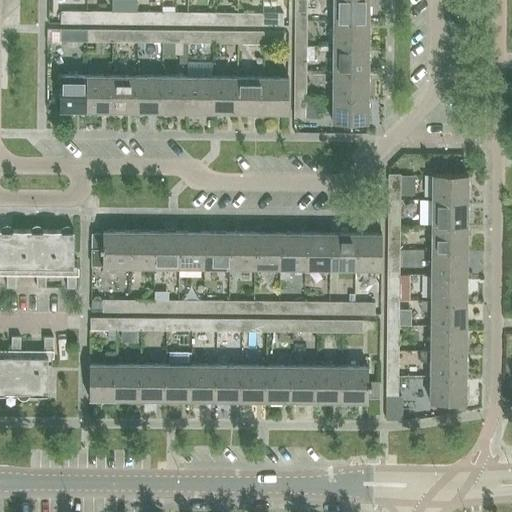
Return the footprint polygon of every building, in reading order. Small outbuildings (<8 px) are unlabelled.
[(306,16),(306,0),(294,0),(294,15),(306,16)] [(368,21),(368,0),(332,0),(332,21),(368,21)] [(81,24),(81,12),(60,12),(60,24),(81,24)] [(111,25),(111,13),(91,12),(91,25),(111,25)] [(131,25),(131,13),(111,13),(111,25),(131,25)] [(161,25),(162,13),(141,13),(141,25),(161,25)] [(182,25),(182,13),(162,13),(161,25),(182,25)] [(212,25),(212,13),(192,13),(192,25),(212,25)] [(232,26),(232,14),(212,13),(212,25),(232,26)] [(262,26),(262,14),(242,14),(242,26),(262,26)] [(262,26),(282,26),(282,14),(262,14),(262,26)] [(368,47),(368,21),(332,21),(332,46),(368,47)] [(306,46),(306,26),(294,26),(294,46),(306,46)] [(81,43),(81,30),(60,30),(60,42),(81,43)] [(111,43),(111,31),(91,31),(91,43),(111,43)] [(131,43),(131,31),(111,31),(111,43),(131,43)] [(161,43),(161,31),(141,31),(141,43),(161,43)] [(181,43),(182,31),(161,31),(161,43),(181,43)] [(212,43),(212,31),(192,31),(192,43),(212,43)] [(232,44),(232,31),(212,31),(212,43),(232,44)] [(262,44),(262,32),(242,32),(242,44),(262,44)] [(282,44),(282,32),(262,32),(262,44),(282,44)] [(306,66),(306,46),(294,46),(294,66),(306,66)] [(368,72),(368,47),(332,46),(332,71),(368,72)] [(368,97),(368,72),(332,71),(332,97),(368,97)] [(85,112),(86,76),(59,76),(59,112),(85,112)] [(111,112),(111,76),(86,76),(85,112),(111,112)] [(136,112),(136,76),(111,76),(111,112),(136,112)] [(161,112),(161,76),(136,76),(136,112),(161,112)] [(186,112),(186,77),(161,76),(161,112),(186,112)] [(306,96),(306,76),(294,76),(294,96),(306,96)] [(211,113),(212,77),(186,77),(186,112),(211,113)] [(236,113),(237,77),(212,77),(211,113),(236,113)] [(262,113),(262,77),(237,77),(236,113),(262,113)] [(288,113),(288,77),(262,77),(262,113),(288,113)] [(306,117),(306,96),(294,96),(294,116),(306,117)] [(368,123),(368,97),(332,97),(332,123),(368,123)] [(388,195),(401,195),(401,173),(388,172),(388,195)] [(432,199),(467,199),(467,173),(432,173),(432,199)] [(467,224),(467,199),(432,199),(432,224),(467,224)] [(400,224),(400,205),(388,205),(388,224),(400,224)] [(400,245),(400,224),(388,224),(387,245),(400,245)] [(467,250),(467,224),(432,224),(431,250),(467,250)] [(12,267),(13,230),(0,229),(0,267),(6,267),(6,287),(15,287),(15,267),(12,267)] [(42,268),(43,230),(13,230),(12,267),(15,267),(36,268),(36,288),(45,288),(45,268),(42,268)] [(66,288),(75,288),(75,268),(73,268),(73,230),(43,230),(42,268),(45,268),(66,268),(66,288)] [(128,266),(129,230),(103,230),(103,234),(91,234),(91,265),(102,265),(102,266),(128,266)] [(153,266),(154,231),(129,230),(128,266),(153,266)] [(178,266),(179,231),(154,231),(153,266),(178,266)] [(204,267),(204,231),(179,231),(178,266),(204,267)] [(229,267),(230,231),(204,231),(204,267),(229,267)] [(254,267),(255,232),(230,231),(229,267),(254,267)] [(279,267),(279,232),(255,232),(254,267),(279,267)] [(304,268),(305,232),(279,232),(279,267),(279,278),(289,278),(289,268),(304,268)] [(330,268),(330,232),(305,232),(304,268),(330,268)] [(355,268),(356,233),(330,232),(330,268),(355,268)] [(381,269),(381,233),(356,233),(355,268),(381,269)] [(466,275),(467,250),(431,250),(431,274),(466,275)] [(399,274),(400,255),(387,255),(387,274),(399,274)] [(399,295),(399,274),(387,274),(387,295),(399,295)] [(466,300),(466,275),(431,274),(431,300),(466,300)] [(121,311),(121,300),(101,299),(101,311),(121,311)] [(152,312),(152,300),(133,299),(133,311),(152,312)] [(172,312),(172,300),(152,300),(152,312),(172,312)] [(202,312),(202,300),(183,300),(182,312),(202,312)] [(222,313),(223,301),(202,300),(202,312),(222,313)] [(421,300),(421,311),(431,311),(430,325),(466,325),(466,300),(431,300),(421,300)] [(252,313),(252,301),(233,301),(233,313),(252,313)] [(272,313),(272,301),(252,301),(252,313),(272,313)] [(303,313),(303,302),(283,301),(283,313),(303,313)] [(323,314),(323,302),(303,302),(303,313),(323,314)] [(354,314),(354,302),(334,302),(334,314),(354,314)] [(374,314),(374,303),(374,302),(354,302),(354,314),(374,314)] [(399,324),(399,305),(387,305),(386,324),(399,324)] [(91,317),(90,329),(107,329),(107,340),(110,340),(114,340),(115,317),(111,317),(91,317)] [(140,329),(141,318),(121,318),(120,329),(140,329)] [(160,329),(161,318),(141,318),(140,329),(160,329)] [(190,330),(190,318),(171,318),(171,329),(190,330)] [(211,330),(211,318),(190,318),(190,330),(211,330)] [(241,330),(241,319),(222,318),(221,330),(241,330)] [(261,330),(261,319),(241,319),(241,330),(261,330)] [(291,330),(291,319),(272,319),(272,330),(291,330)] [(312,330),(312,319),(291,319),(291,330),(312,330)] [(342,331),(342,320),(322,320),(322,330),(342,331)] [(362,331),(362,321),(362,320),(342,320),(342,331),(362,331)] [(398,345),(399,324),(386,324),(386,345),(398,345)] [(465,350),(466,325),(430,325),(430,350),(465,350)] [(11,350),(0,349),(0,393),(5,394),(5,392),(15,392),(15,395),(16,395),(16,336),(11,336),(11,350)] [(44,350),(20,350),(20,337),(16,336),(16,395),(17,395),(17,392),(28,393),(28,394),(47,394),(47,357),(53,357),(53,337),(44,337),(44,350)] [(465,350),(430,350),(420,350),(420,361),(430,361),(430,375),(465,376),(465,350)] [(114,399),(115,363),(115,352),(105,351),(105,363),(88,363),(88,398),(114,399)] [(398,376),(398,355),(386,355),(385,376),(398,376)] [(140,399),(140,363),(115,363),(114,399),(140,399)] [(165,399),(165,364),(140,363),(140,399),(165,399)] [(190,399),(190,364),(165,364),(165,399),(190,399)] [(215,399),(216,364),(190,364),(190,399),(215,399)] [(240,400),(241,364),(216,364),(215,399),(240,400)] [(266,400),(266,364),(241,364),(240,400),(266,400)] [(291,400),(292,365),(266,364),(266,400),(291,400)] [(316,400),(317,365),(292,365),(291,400),(316,400)] [(341,401),(342,365),(317,365),(316,400),(341,401)] [(378,398),(378,381),(367,381),(368,365),(342,365),(341,401),(367,401),(367,398),(378,398)] [(465,402),(465,376),(430,375),(430,401),(465,402)] [(397,395),(398,376),(385,376),(385,395),(397,395)]
